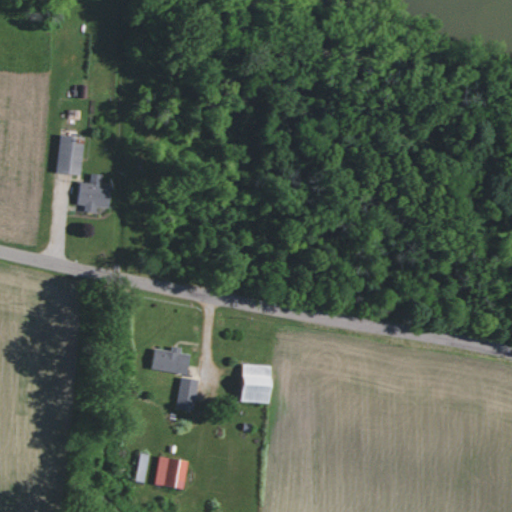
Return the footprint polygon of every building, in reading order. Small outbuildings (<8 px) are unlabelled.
[(82,174),(84,142),(78,141),(78,135),(59,134),(57,172),(82,174)] [(90,182),(80,181),(78,203),(86,204),(85,210),(97,211),(98,205),(111,206),(113,185),(102,184),(103,174),(91,173),(90,182)] [(153,367),(188,374),(192,354),(181,352),(182,347),(173,345),(172,351),(156,348),(153,367)] [(244,401),(273,402),(274,364),(245,363),(244,401)] [(177,407),(195,409),(198,379),(180,377),(177,407)] [(136,480),(144,482),(149,454),(140,453),(136,480)] [(189,459),(160,456),(156,484),(186,487),(189,459)]
